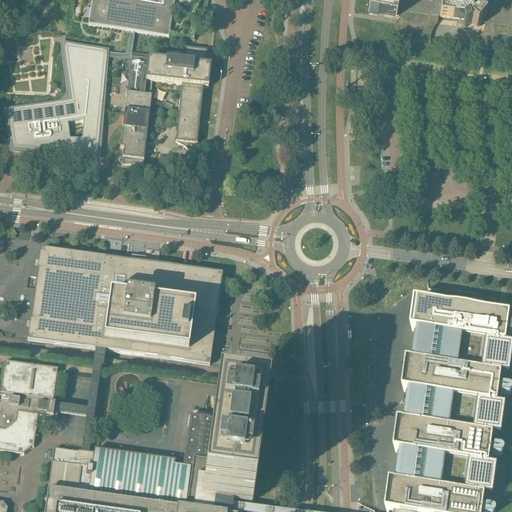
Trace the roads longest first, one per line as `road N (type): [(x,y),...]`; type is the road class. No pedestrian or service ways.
road 1 (tertiary): [(337,511),(329,269)]
road 2 (tertiary): [(312,271),(320,511)]
road 3 (tertiary): [(328,220),(321,137),(328,0)]
road 4 (tertiary): [(309,0),(307,219)]
road 5 (tertiary): [(208,231),(0,204)]
